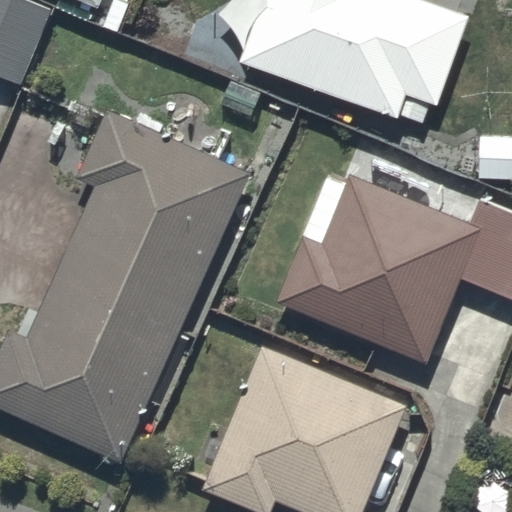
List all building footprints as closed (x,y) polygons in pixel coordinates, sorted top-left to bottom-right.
[(57,0),(0,0),(0,61),(29,73),(57,0)] [(469,0),(261,0),(244,50),(424,113),(433,88),(443,92),(474,1),(469,0)] [(251,160),(107,98),(81,164),(97,171),(31,324),(11,315),(0,340),(0,394),(128,450),(182,323),(197,330),(240,232),(223,224),(251,160)] [(511,195),(483,183),(474,210),(355,162),(350,174),(329,165),(305,223),(309,225),(282,289),(430,349),(465,265),(511,284),(511,195)] [(408,386),(265,332),(204,478),(271,503),(277,486),(345,511),(362,511),(387,449),(410,458),(418,438),(392,429),(408,386)]
